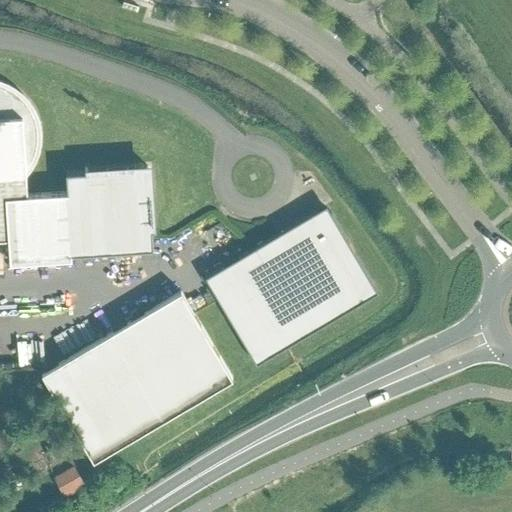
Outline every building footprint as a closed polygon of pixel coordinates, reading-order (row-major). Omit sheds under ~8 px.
[(0,236),(8,236),(9,256),(12,256),(71,252),(153,247),(152,228),(151,225),(147,165),(87,169),(84,169),(65,170),(67,190),(27,193),(25,169),(27,166),(32,159),(35,151),(37,142),(37,133),(36,125),(34,116),(30,108),(26,101),(20,95),(13,89),(6,85),(0,82),(0,236)] [(206,274),(258,362),(379,290),(327,203),(206,274)] [(180,289),(41,371),(93,459),(232,377),(180,289)] [(0,420),(0,440),(9,435),(0,420)] [(53,476),(64,496),(84,485),(73,465),(53,476)]
